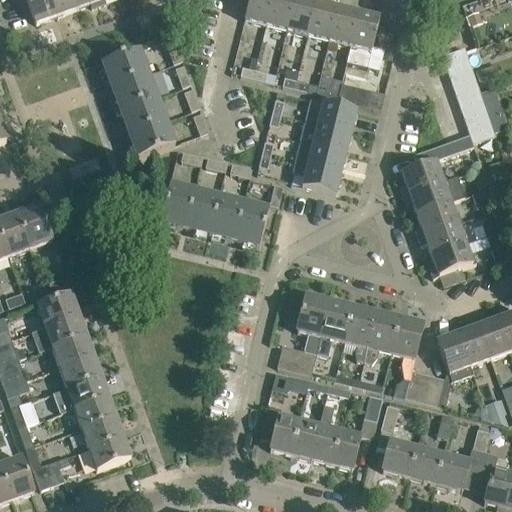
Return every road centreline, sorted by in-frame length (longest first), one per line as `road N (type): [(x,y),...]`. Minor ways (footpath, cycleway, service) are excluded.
road 1 (residential): [(225,488),(286,257)]
road 2 (residential): [(375,202),(415,33),(403,0)]
road 3 (residential): [(227,137),(213,97),(238,0)]
road 4 (residential): [(286,257),(406,285)]
